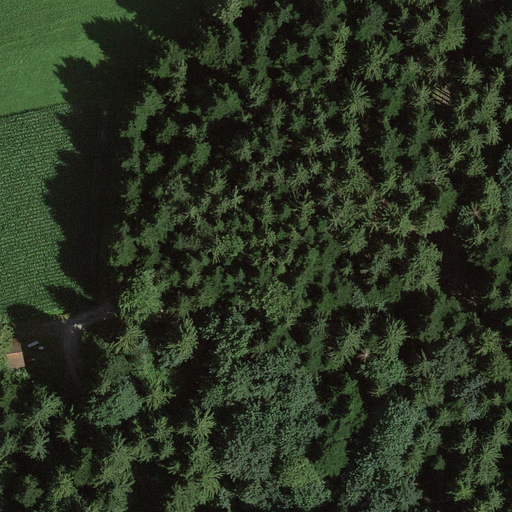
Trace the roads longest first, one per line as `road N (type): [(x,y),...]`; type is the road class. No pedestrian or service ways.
road 1 (track): [(162,511),(79,360),(83,323),(107,311),(164,316),(281,368),(377,439),(432,511)]
road 2 (track): [(461,0),(449,154),(452,247),(511,359)]
